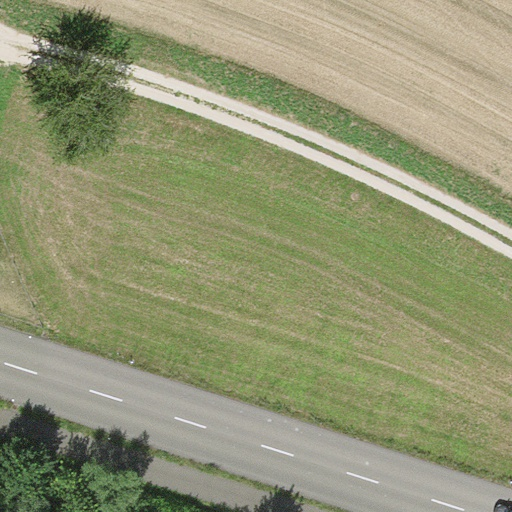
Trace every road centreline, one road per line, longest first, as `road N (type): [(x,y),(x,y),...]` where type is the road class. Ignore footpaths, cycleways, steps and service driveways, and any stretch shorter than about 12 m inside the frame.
road 1 (track): [(511,250),(281,132),(146,84),(0,51)]
road 2 (tertiary): [(463,511),(0,362)]
road 3 (track): [(0,430),(262,511)]
